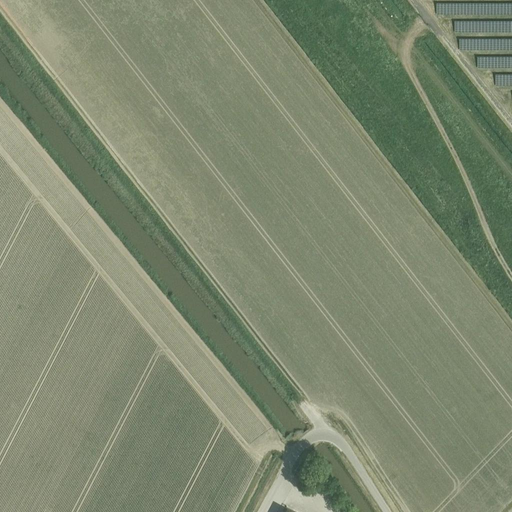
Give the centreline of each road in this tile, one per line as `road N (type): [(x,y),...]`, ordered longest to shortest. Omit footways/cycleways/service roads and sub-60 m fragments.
road 1 (track): [(511,277),(401,51),(420,23)]
road 2 (unclassified): [(261,511),(299,448),(321,435),(346,449),(386,511)]
